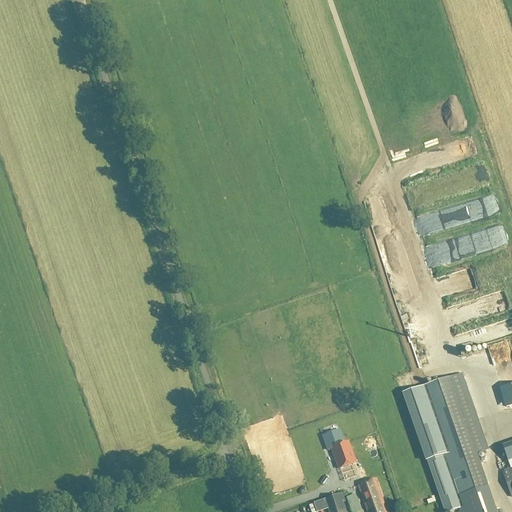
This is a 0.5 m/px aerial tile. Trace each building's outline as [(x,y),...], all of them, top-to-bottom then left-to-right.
[(413,318),(418,329),(424,327),(419,316),(413,318)] [(451,348),(509,331),(505,318),(447,335),(451,348)] [(412,319),(400,324),(404,335),(416,330),(412,319)] [(500,340),(511,335),(510,332),(499,336),(500,340)] [(456,350),(458,358),(489,348),(486,340),(456,350)] [(481,373),(478,366),(476,367),(472,357),(465,360),(468,369),(475,367),(478,374),(481,373)] [(212,366),(216,378),(222,376),(218,364),(212,366)] [(488,450),(462,375),(452,378),(405,394),(428,461),(427,461),(444,511),(452,511),(459,510),(459,511),(496,511),(488,488),(476,454),(488,450)] [(328,451),(332,450),(337,466),(339,469),(355,464),(354,460),(348,443),(344,444),(339,432),(323,438),(328,451)] [(511,464),(493,471),(501,496),(511,492),(511,464)] [(348,469),(351,480),(361,478),(358,466),(348,469)] [(385,511),(374,482),(357,489),(366,511),(385,511)] [(339,496),(325,500),(328,510),(328,511),(344,511),(342,504),(345,503),(342,495),(339,496)]
